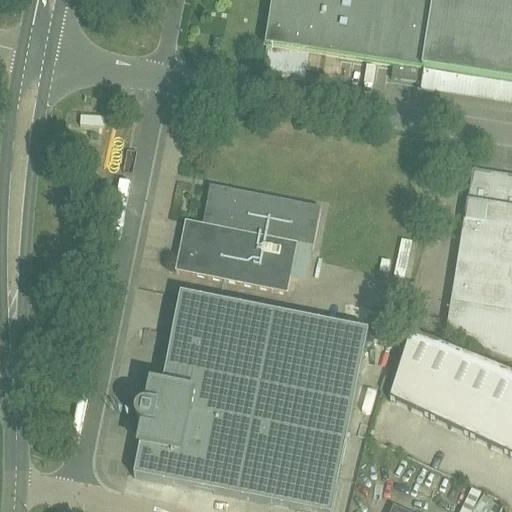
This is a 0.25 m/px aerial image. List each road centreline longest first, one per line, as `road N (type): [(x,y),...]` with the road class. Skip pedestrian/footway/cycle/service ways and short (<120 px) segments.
road 1 (secondary): [(15,489),(14,195),(38,58)]
road 2 (unclassified): [(73,497),(161,82)]
road 3 (unclassified): [(511,135),(161,82)]
road 4 (unclassified): [(161,82),(38,58)]
